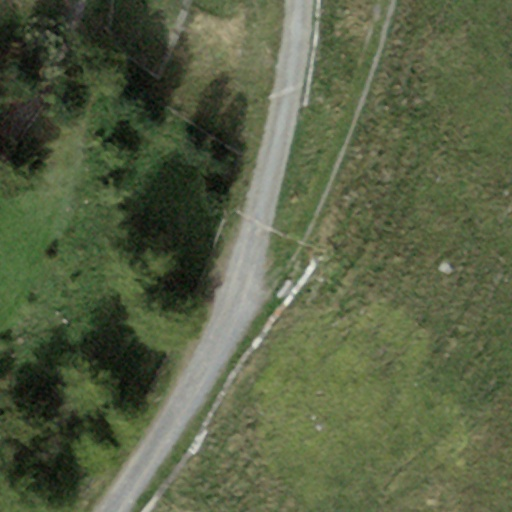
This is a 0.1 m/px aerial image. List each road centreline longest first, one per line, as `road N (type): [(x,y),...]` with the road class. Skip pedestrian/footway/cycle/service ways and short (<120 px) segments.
road 1 (track): [(384,0),(303,222),(275,268),(230,310)]
road 2 (residential): [(108,511),(230,310)]
